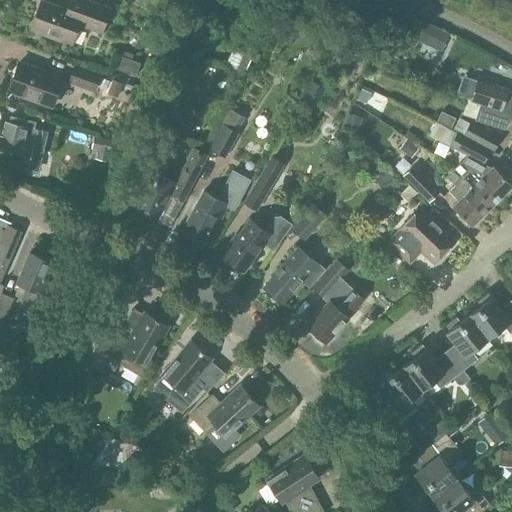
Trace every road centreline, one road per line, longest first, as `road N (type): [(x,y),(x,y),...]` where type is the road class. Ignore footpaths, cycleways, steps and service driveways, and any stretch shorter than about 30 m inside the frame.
road 1 (residential): [(318,391),(264,339),(175,277),(0,194)]
road 2 (residential): [(318,391),(511,235)]
road 3 (residential): [(384,511),(377,484),(318,391)]
